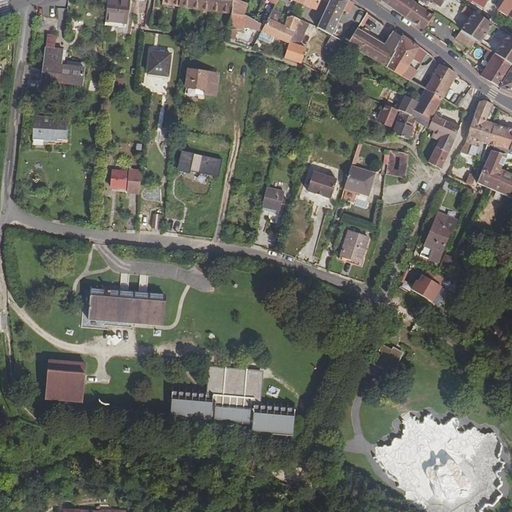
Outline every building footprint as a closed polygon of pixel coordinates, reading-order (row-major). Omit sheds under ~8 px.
[(125,25),(127,0),(107,0),(105,23),(125,25)] [(230,15),(232,0),(162,0),(162,4),(221,14),(230,15)] [(244,16),(249,0),(232,0),(230,15),(244,16)] [(277,0),(269,0),(267,5),(274,8),(277,0)] [(316,11),(320,0),(305,0),(304,6),(316,11)] [(332,36),(343,11),(349,13),(354,4),(348,0),(330,0),(316,27),(332,36)] [(381,0),(381,2),(414,26),(422,32),(424,31),(431,19),(423,12),(421,11),(408,2),(405,0),(381,0)] [(415,0),(409,0),(408,2),(421,11),(425,7),(415,0)] [(511,0),(507,0),(500,11),(507,15),(511,6),(511,0)] [(460,30),(475,41),(479,44),(482,40),(492,25),(464,6),(459,12),(468,18),(462,27),(460,30)] [(288,44),(298,20),(273,10),(269,17),(261,32),(288,44)] [(243,31),(246,16),(244,16),(230,15),(228,30),(227,41),(244,46),(246,31),(243,31)] [(261,32),(269,17),(265,15),(260,25),(259,24),(256,29),(261,32)] [(299,45),(308,24),(298,20),(288,44),(283,58),(300,64),(305,47),(299,45)] [(460,30),(450,23),(445,31),(455,38),(460,30)] [(386,66),(401,37),(394,31),(384,45),(356,29),(347,44),(386,66)] [(470,48),(475,41),(460,30),(455,38),(470,48)] [(48,35),(45,50),(42,81),(79,86),(81,67),(67,65),(61,65),(63,49),(54,48),(55,36),(48,35)] [(419,63),(426,52),(403,35),(401,37),(386,66),(410,80),(415,70),(408,66),(413,60),(419,63)] [(511,65),(511,37),(507,35),(496,50),(494,53),(511,65)] [(491,59),(480,76),(498,87),(511,92),(511,65),(494,53),(489,50),(486,56),(491,59)] [(170,54),(150,52),(147,74),(167,76),(170,54)] [(415,70),(419,63),(413,60),(408,66),(415,70)] [(441,99),(455,75),(455,74),(439,65),(425,89),(424,89),(441,99)] [(214,96),(217,74),(188,70),(185,87),(204,90),(204,95),(214,96)] [(429,119),(441,99),(424,89),(425,89),(410,80),(405,88),(420,95),(417,102),(413,110),(429,119)] [(413,110),(417,102),(408,98),(404,96),(392,91),(391,94),(401,99),(396,109),(398,109),(401,111),(400,112),(415,118),(415,120),(427,129),(431,121),(429,119),(413,110)] [(453,93),(449,103),(456,107),(462,98),(453,93)] [(488,144),(494,124),(485,121),(492,105),(484,100),(478,102),(465,143),(460,152),(472,156),(477,146),(476,145),(477,141),(488,144)] [(390,127),(396,113),(390,111),(391,108),(385,106),(383,111),(382,110),(378,120),(385,123),(385,124),(390,127)] [(407,139),(415,120),(415,118),(400,112),(391,133),(393,134),(407,139)] [(448,152),(459,127),(433,115),(431,121),(427,129),(434,132),(431,138),(439,141),(436,146),(448,152)] [(56,139),(58,139),(66,140),(67,122),(55,121),(55,118),(34,117),(33,140),(56,142),(56,139)] [(509,151),(511,140),(511,129),(494,124),(488,144),(493,146),(509,151)] [(172,133),(159,131),(157,151),(170,152),(172,133)] [(359,141),(352,162),(355,163),(361,142),(359,141)] [(448,152),(436,146),(430,159),(428,162),(441,168),(448,152)] [(507,156),(509,151),(493,146),(491,150),(507,156)] [(179,150),(175,170),(188,173),(188,171),(218,177),(222,160),(179,150)] [(501,171),(507,156),(491,150),(477,183),(488,188),(507,196),(511,198),(511,174),(507,172),(506,173),(501,171)] [(389,151),(385,174),(404,178),(405,177),(405,175),(408,155),(404,152),(389,151)] [(355,163),(352,162),(351,164),(351,166),(344,188),(367,196),(374,174),(354,167),(355,163)] [(475,176),(479,167),(473,165),(469,174),(475,176)] [(336,179),(318,173),(314,171),(307,191),(315,193),(316,191),(323,193),(322,195),(330,198),(336,179)] [(140,173),(128,172),(128,174),(111,172),(110,188),(127,190),(126,193),(139,194),(140,173)] [(466,176),(465,187),(474,187),(474,177),(466,176)] [(279,211),(284,192),(266,188),(262,207),(279,211)] [(180,221),(182,205),(166,203),(165,219),(180,221)] [(456,219),(454,218),(437,211),(421,247),(429,251),(425,260),(436,265),(456,219)] [(164,215),(153,214),(151,229),(162,230),(164,215)] [(367,238),(348,232),(340,255),(360,262),(367,238)] [(441,287),(418,273),(407,290),(429,304),(441,287)] [(162,325),(165,295),(147,293),(120,291),(120,288),(102,286),(101,289),(91,288),(89,318),(162,325)] [(463,321),(470,308),(464,305),(457,317),(463,321)] [(511,339),(511,321),(497,313),(482,338),(505,351),(511,339)] [(392,375),(403,353),(393,348),(392,350),(382,345),(379,352),(381,353),(374,365),(372,364),(367,373),(372,376),(377,378),(381,369),(392,375)] [(85,364),(48,361),(45,400),(82,403),(85,364)] [(253,403),(256,370),(215,366),(213,394),(206,394),(172,391),(170,418),(251,424),(285,427),(287,406),(261,404),(253,403)] [(213,394),(215,366),(208,366),(206,394),(213,394)] [(261,404),(264,371),(256,370),(253,403),(261,404)] [(292,436),(294,407),(287,406),(285,427),(251,424),(251,432),(292,436)] [(385,449),(375,449),(377,456),(373,460),(376,462),(381,468),(385,474),(391,478),(398,482),(403,483),(406,488),(408,496),(405,497),(407,499),(405,503),(407,507),(409,507),(414,507),(420,511),(421,510),(418,506),(423,508),(429,507),(430,509),(425,511),(483,511),(484,511),(488,507),(491,509),(494,509),(503,495),(499,491),(502,488),(502,484),(500,483),(501,480),(498,477),(497,474),(501,475),(502,471),(506,470),(504,468),(505,465),(502,464),(499,462),(501,457),(503,452),(502,445),(499,444),(495,440),(497,438),(495,437),(493,434),(492,435),(488,435),(487,437),(483,436),(480,434),(477,433),(477,430),(474,429),(472,432),(469,431),(466,433),(464,435),(460,434),(460,430),(461,424),(457,420),(454,419),(447,426),(444,426),(442,424),(440,427),(434,421),(431,421),(432,417),(430,416),(428,418),(426,418),(425,424),(421,425),(420,423),(416,422),(416,418),(414,419),(411,417),(403,422),(402,426),(406,427),(407,431),(405,431),(403,434),(405,436),(403,439),(404,441),(398,438),(395,441),(393,447),(389,448),(388,446),(386,446),(385,449)]
